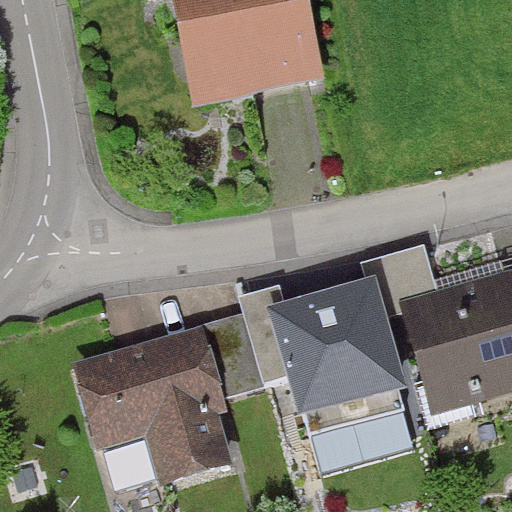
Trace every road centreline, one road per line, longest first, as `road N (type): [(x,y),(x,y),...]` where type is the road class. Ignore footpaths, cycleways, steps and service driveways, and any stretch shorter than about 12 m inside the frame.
road 1 (residential): [(511,186),(255,241),(96,252),(26,246)]
road 2 (residential): [(26,246),(39,215),(47,140),(24,0)]
